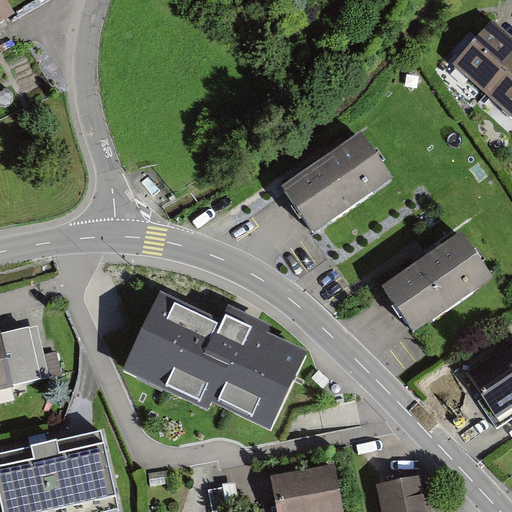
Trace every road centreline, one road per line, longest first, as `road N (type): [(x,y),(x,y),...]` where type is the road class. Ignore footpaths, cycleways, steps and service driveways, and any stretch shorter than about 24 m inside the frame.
road 1 (unclassified): [(500,511),(290,298),(204,251),(115,236)]
road 2 (residential): [(115,236),(84,45),(97,0)]
